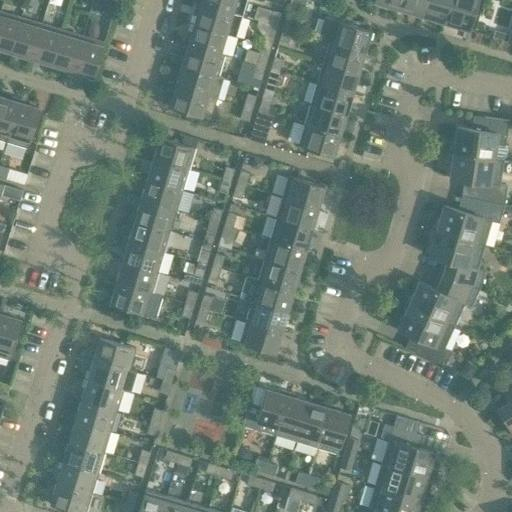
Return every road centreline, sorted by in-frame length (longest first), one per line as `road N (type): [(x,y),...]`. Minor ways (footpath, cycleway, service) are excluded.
road 1 (residential): [(489,511),(490,477),(451,414),(363,371),(343,345),(351,295),(392,243),(405,199),(404,111),(420,86),(453,81),(511,91)]
road 2 (residential): [(65,311),(77,269),(41,241),(53,197),(67,154),(114,146),(125,109)]
road 3 (residential): [(10,511),(65,311)]
road 4 (residential): [(125,109),(0,72)]
